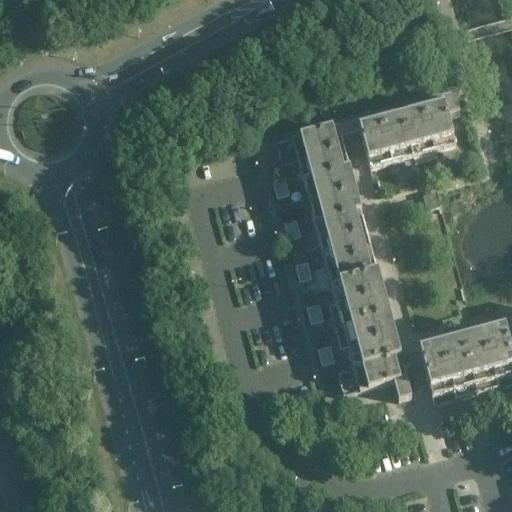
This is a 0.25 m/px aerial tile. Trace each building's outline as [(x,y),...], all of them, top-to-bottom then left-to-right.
[(456,150),(448,123),(460,120),(454,101),(358,127),(370,173),(456,150)] [(400,362),(338,132),(275,149),(282,172),(298,167),(354,374),(337,379),(344,402),(394,388),(398,406),(410,403),(411,404),(412,404),(408,389),(414,387),(412,381),(414,380),(408,360),(400,362)] [(287,191),(285,183),(272,186),(275,195),(287,191)] [(289,200),(287,191),(275,195),(277,203),(289,200)] [(440,211),(436,197),(423,200),(427,215),(440,211)] [(298,233),(296,225),(284,228),(286,236),(298,233)] [(300,241),(298,233),(286,236),(288,245),(300,241)] [(310,275),(307,267),(295,270),(297,278),(310,275)] [(312,283),(310,275),(297,278),(299,287),(312,283)] [(321,317),(319,309),(306,312),(308,321),(321,317)] [(323,326),(321,317),(308,321),(311,329),(323,326)] [(511,390),(511,360),(505,334),(419,357),(434,412),(511,390)] [(332,359),(330,351),(317,354),(320,362),(332,359)] [(334,367),(332,359),(320,362),(322,371),(334,367)]
